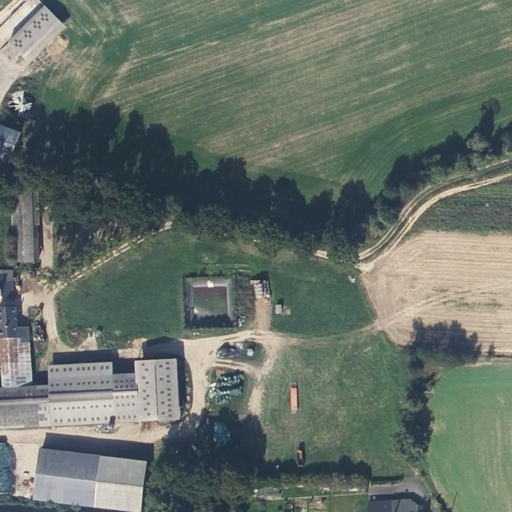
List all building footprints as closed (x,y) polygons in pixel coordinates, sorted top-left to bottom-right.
[(8,40),(24,56),(60,21),(43,4),(8,40)] [(0,162),(7,165),(19,132),(0,124),(0,162)] [(12,191),(15,263),(26,263),(24,192),(12,191)] [(268,298),(269,281),(254,280),(254,297),(268,298)] [(0,310),(0,317),(3,341),(18,340),(18,331),(17,310),(0,310)] [(32,390),(30,330),(18,331),(18,340),(3,341),(4,391),(32,390)] [(113,367),(50,370),(53,430),(116,426),(113,367)] [(0,432),(52,430),(50,389),(32,390),(4,391),(0,390),(0,432)] [(10,444),(0,444),(0,493),(10,493),(10,444)] [(102,460),(42,453),(37,503),(97,510),(102,460)] [(418,511),(419,509),(410,501),(369,505),(369,511),(418,511)]
